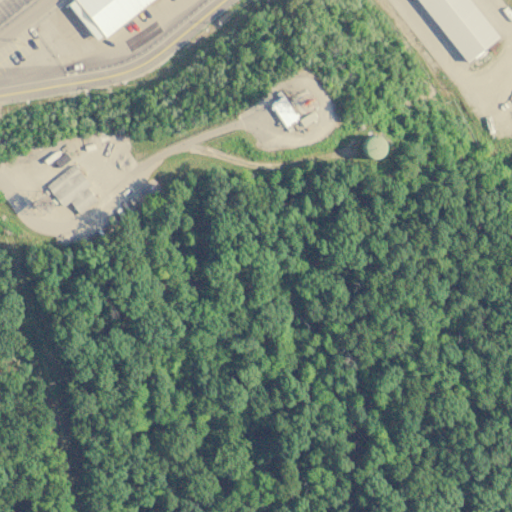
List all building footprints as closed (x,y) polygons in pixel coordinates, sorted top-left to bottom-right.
[(149,0),(102,38),(70,0),(149,0)] [(415,0),(468,61),(499,34),(469,0),(415,0)] [(222,23),(205,1),(163,34),(180,56),(222,23)] [(296,118),(282,96),(270,103),(284,126),(296,118)] [(95,199),(86,187),(89,184),(72,163),(45,185),(62,206),(68,200),(78,213),(95,199)]
